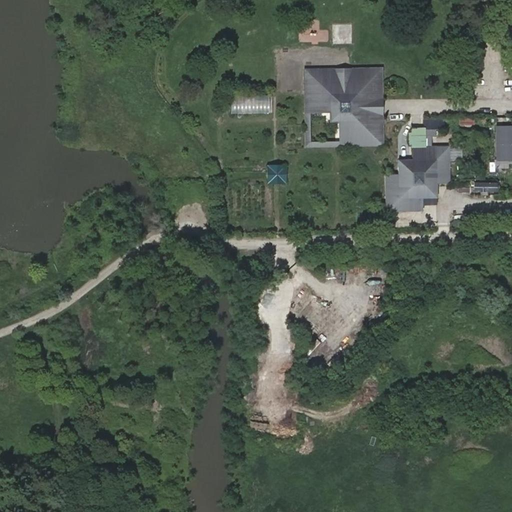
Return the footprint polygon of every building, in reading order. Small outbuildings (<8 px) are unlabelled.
[(333,43),(353,44),(354,23),(333,23),(333,43)] [(382,68),(303,69),(304,147),(383,146),(382,68)] [(269,96),(231,97),(232,114),(270,113),(269,96)] [(422,128),(444,130),(445,116),(422,115),(422,128)] [(511,161),(511,125),(497,125),(496,162),(511,161)] [(386,174),(386,209),(422,209),(422,198),(436,197),(436,183),(448,183),(448,147),(423,148),(423,155),(425,155),(425,159),(411,159),(397,159),(397,173),(386,174)] [(423,148),(411,148),(411,159),(425,159),(425,155),(423,155),(423,148)] [(286,165),(267,165),(267,184),(286,184),(286,165)]
